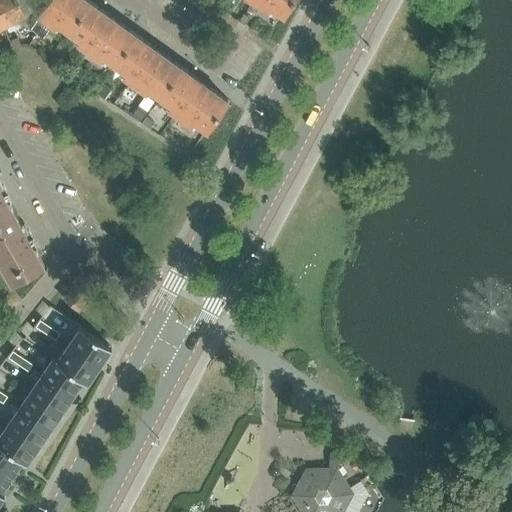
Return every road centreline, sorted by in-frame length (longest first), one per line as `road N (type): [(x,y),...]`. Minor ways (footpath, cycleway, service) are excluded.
road 1 (tertiary): [(183,351),(372,0)]
road 2 (tertiary): [(326,0),(152,334)]
road 3 (tertiary): [(152,334),(54,511)]
road 4 (tertiary): [(98,511),(183,351)]
road 5 (residential): [(77,251),(0,118)]
